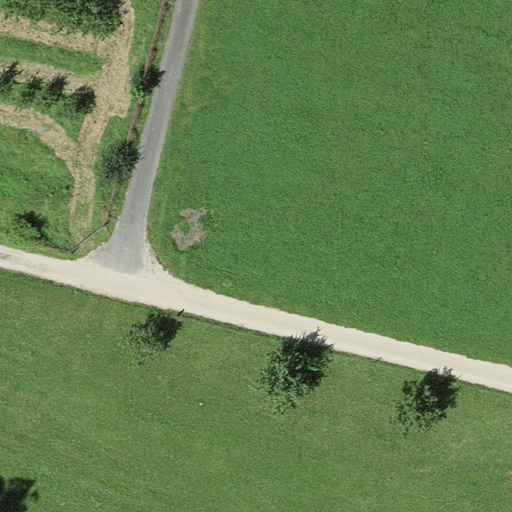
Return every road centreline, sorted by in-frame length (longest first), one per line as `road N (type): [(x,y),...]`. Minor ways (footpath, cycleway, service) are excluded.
road 1 (track): [(511,381),(127,283),(0,259)]
road 2 (track): [(127,283),(189,0)]
